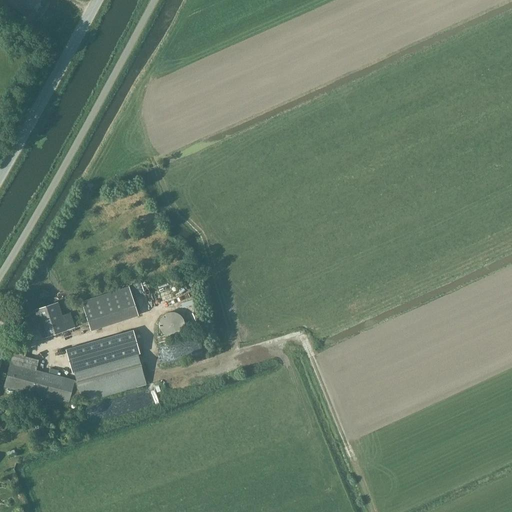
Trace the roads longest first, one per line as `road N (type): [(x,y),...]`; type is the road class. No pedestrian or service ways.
road 1 (unclassified): [(0,278),(156,0)]
road 2 (tertiary): [(0,180),(99,0)]
